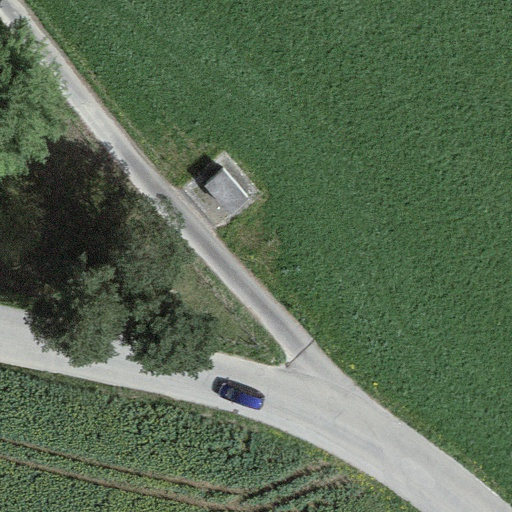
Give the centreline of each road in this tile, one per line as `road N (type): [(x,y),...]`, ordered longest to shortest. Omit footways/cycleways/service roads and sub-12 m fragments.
road 1 (track): [(0,10),(296,356),(323,417)]
road 2 (tertiary): [(466,511),(389,452),(278,399),(0,331)]
